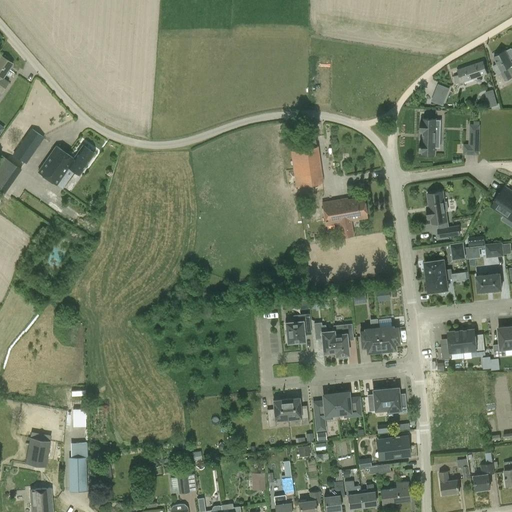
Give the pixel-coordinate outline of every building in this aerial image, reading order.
[(505,81),(511,77),(511,62),(510,60),(511,58),(511,49),(510,49),(506,51),(505,51),(493,57),(497,64),(493,67),(497,74),(500,72),(505,81)] [(3,56),(2,57),(0,56),(0,55),(0,93),(1,94),(8,83),(3,79),(13,64),(8,61),(9,59),(8,58),(5,55),(3,56)] [(463,84),(462,82),(487,74),(483,62),(457,70),(458,75),(453,76),(456,84),(458,84),(459,86),(463,84)] [(433,96),(431,101),(441,105),(443,100),(433,96)] [(495,98),(487,100),(489,108),(497,106),(495,98)] [(420,141),(420,152),(423,153),(423,154),(434,154),(435,148),(440,148),(440,126),(435,126),(435,119),(424,119),(424,120),(421,120),(421,132),(423,132),(423,141),(420,141)] [(474,122),(474,124),(469,124),(469,144),(463,144),(463,155),(467,155),(479,155),(479,151),(480,125),(479,125),(479,122),(474,122)] [(31,128),(12,155),(26,164),(44,138),(31,128)] [(83,145),(74,158),(56,146),(38,172),(56,185),(68,168),(79,175),(94,153),(83,145)] [(290,151),(295,187),(323,183),(317,146),(290,151)] [(1,154),(0,155),(0,191),(4,194),(21,169),(1,154)] [(496,200),(492,206),(511,220),(511,192),(505,187),(500,194),(499,194),(495,199),(496,200)] [(430,213),(428,213),(429,219),(431,219),(432,223),(438,222),(439,229),(438,229),(439,237),(454,235),(453,227),(448,228),(447,220),(446,220),(446,221),(444,221),(443,212),(445,212),(445,211),(448,211),(446,202),(444,203),(442,192),(427,194),(430,213)] [(363,197),(347,200),(347,199),(321,203),(325,225),(337,223),(340,238),(353,235),(351,220),(367,218),(363,197)] [(450,244),(451,254),(465,252),(463,242),(450,244)] [(502,242),(485,244),(486,258),(504,256),(502,242)] [(425,263),(427,277),(452,274),(451,269),(445,270),(444,260),(425,263)] [(466,272),(456,273),(457,278),(457,280),(467,279),(466,272)] [(500,273),(476,276),(478,292),(502,289),(500,273)] [(428,277),(427,277),(428,284),(429,292),(448,290),(446,279),(452,278),(452,274),(428,277)] [(376,293),(377,301),(389,299),(388,291),(376,293)] [(352,295),(353,304),(367,302),(365,294),(352,295)] [(338,304),(350,303),(349,295),(337,296),(338,304)] [(326,300),(315,301),(315,300),(309,301),(310,310),(312,309),(315,309),(316,311),(327,310),(326,300)] [(294,322),(285,323),(287,343),(305,341),(304,335),(310,334),(309,314),(294,316),(294,322)] [(323,353),(335,352),(333,331),(326,331),(325,326),(321,326),(321,323),(314,324),(315,339),(322,339),(323,353)] [(333,326),(333,331),(335,352),(336,356),(348,355),(347,340),(353,339),(351,324),(333,326)] [(392,326),(378,328),(381,351),(395,350),(394,344),(399,344),(397,328),(392,328),(392,326)] [(505,349),(511,347),(511,335),(511,326),(498,328),(500,344),(493,345),(494,357),(506,355),(505,349)] [(367,353),(381,351),(378,328),(364,329),(365,331),(360,331),(362,348),(366,347),(367,353)] [(474,330),(461,331),(463,351),(471,350),(472,356),(485,354),(483,341),(476,342),(474,330)] [(451,352),(463,351),(461,331),(448,332),(450,343),(442,344),(443,359),(452,358),(451,352)] [(398,388),(385,389),(387,411),(399,410),(399,413),(407,412),(405,396),(399,397),(398,388)] [(387,411),(385,389),(373,390),(374,396),(367,397),(369,411),(387,409),(387,411)] [(347,393),(335,394),(337,413),(349,412),(349,416),(360,415),(360,407),(353,408),(352,398),(348,399),(347,393)] [(326,414),(337,413),(335,394),(323,395),(324,401),(320,402),(321,411),(315,411),(317,430),(325,429),(324,419),(327,419),(326,414)] [(299,398),(286,399),(288,419),(301,417),(301,424),(308,423),(307,410),(300,410),(299,398)] [(275,420),(288,419),(286,399),(273,401),(274,413),(267,413),(269,427),(276,426),(275,420)] [(73,408),(73,425),(86,425),(86,408),(73,408)] [(21,440),(17,462),(46,467),(50,441),(52,430),(32,427),(20,425),(17,440),(21,440)] [(318,440),(327,438),(325,431),(316,432),(318,440)] [(511,431),(503,433),(504,439),(511,438),(511,431)] [(394,437),(381,439),(384,459),(410,456),(407,436),(399,437),(399,435),(394,436),(394,437)] [(69,491),(87,491),(86,457),(88,457),(88,442),(63,443),(63,457),(68,457),(69,491)] [(310,444),(298,446),(299,456),(311,455),(310,444)] [(369,457),(358,459),(359,467),(371,466),(369,457)] [(458,467),(462,467),(468,466),(467,458),(457,460),(458,467)] [(291,511),(291,508),(295,507),(289,460),(283,461),(284,475),(281,475),(283,490),(284,490),(285,497),(274,498),(275,505),(275,511),(291,511)] [(511,485),(511,460),(503,462),(504,468),(509,467),(509,469),(504,470),(506,486),(511,485)] [(490,488),(488,474),(495,473),(493,463),(481,464),(482,475),(474,476),(476,490),(490,488)] [(390,472),(389,464),(377,465),(378,473),(390,472)] [(471,477),(470,474),(469,474),(468,466),(462,467),(463,479),(471,477)] [(341,510),(339,497),(344,496),(341,471),(335,472),(336,481),(333,481),(334,488),(332,488),(332,496),(324,497),(326,511),(341,510)] [(458,479),(450,481),(448,471),(439,472),(443,495),(460,493),(458,479)] [(265,489),(264,472),(251,472),(252,490),(265,489)] [(197,491),(194,473),(176,476),(179,493),(197,491)] [(380,490),(382,504),(411,501),(408,482),(396,483),(397,488),(380,490)] [(367,490),(360,491),(362,507),(376,505),(373,484),(366,485),(367,490)] [(347,487),(348,494),(349,509),(362,507),(360,491),(354,491),(353,486),(347,487)] [(30,490),(31,500),(24,500),(25,511),(32,511),(31,511),(52,511),(51,488),(30,490)] [(309,491),(310,501),(299,502),(299,511),(316,511),(315,503),(321,502),(319,490),(309,491)] [(221,511),(221,505),(219,506),(219,505),(214,506),(212,507),(212,509),(210,509),(210,510),(206,511),(204,497),(197,498),(199,511),(203,511),(202,511),(221,511)] [(240,511),(240,506),(233,507),(233,503),(221,505),(221,511),(240,511)]
